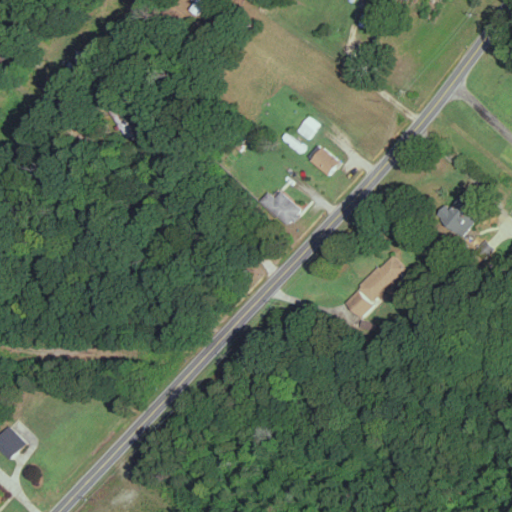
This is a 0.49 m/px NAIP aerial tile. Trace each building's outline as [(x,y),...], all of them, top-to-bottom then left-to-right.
[(201,14),(211,0),(197,0),(192,7),(201,14)] [(0,67),(1,68),(8,43),(0,40),(0,67)] [(322,122),(311,114),(299,130),(311,138),(322,122)] [(332,174),(343,160),(321,142),(310,156),(332,174)] [(289,223),(303,209),(280,184),(265,197),(289,223)] [(454,206),(449,203),(441,215),(468,234),(485,211),(462,194),(454,206)] [(409,267),(394,253),(355,295),(371,310),(383,296),(388,300),(402,285),(397,280),(409,267)] [(0,437),(0,444),(14,458),(29,442),(12,425),(0,437)]
